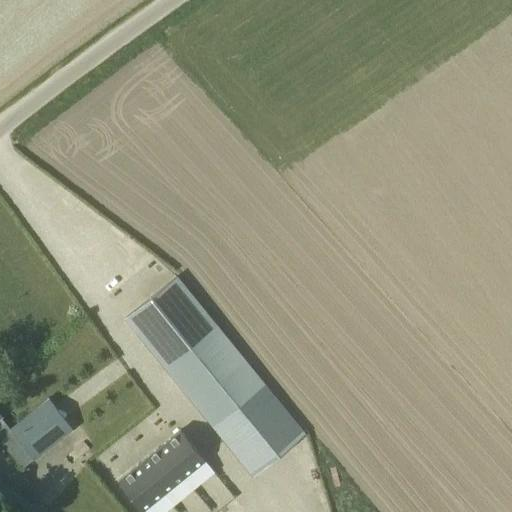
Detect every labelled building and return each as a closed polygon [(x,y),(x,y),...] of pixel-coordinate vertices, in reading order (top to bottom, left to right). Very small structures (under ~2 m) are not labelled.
[(125,317),(214,428),(265,386),(176,276),(125,317)] [(0,438),(22,467),(72,427),(48,396),(18,420),(9,426),(0,414),(0,438)] [(193,446),(173,463),(197,492),(218,475),(193,446)] [(197,492),(173,463),(152,480),(176,510),(197,492)] [(173,511),(176,510),(152,480),(132,497),(143,511),(173,511)] [(0,511),(4,511),(15,495),(0,485),(0,511)] [(8,511),(40,511),(42,509),(17,496),(8,511)]
